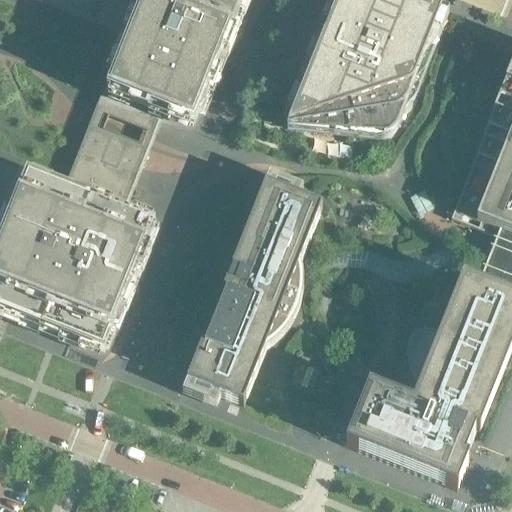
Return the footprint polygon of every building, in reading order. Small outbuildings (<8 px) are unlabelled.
[(46,0),(134,34),(147,0),(46,0)] [(147,0),(134,34),(104,111),(100,120),(94,135),(140,154),(146,156),(152,141),(155,132),(156,131),(162,116),(192,127),(219,60),(242,0),(147,0)] [(440,17),(442,14),(405,0),(339,0),(288,131),(292,131),(383,136),(384,136),(384,137),(385,136),(386,136),(387,136),(388,136),(389,135),(390,135),(391,135),(391,134),(392,133),(393,133),(394,132),(395,131),(395,130),(396,129),(396,128),(401,117),(440,17)] [(511,68),(451,222),(500,242),(502,235),(511,238),(511,68)] [(146,156),(140,154),(94,135),(69,197),(28,181),(0,251),(0,312),(10,316),(12,317),(72,341),(102,353),(112,330),(151,230),(121,218),(146,156)] [(0,251),(28,181),(0,169),(0,251)] [(322,211),(316,208),(265,188),(187,386),(238,406),(243,409),(246,402),(319,217),(322,211)] [(511,238),(502,235),(500,242),(495,252),(487,273),(483,271),(466,284),(511,302),(511,238)] [(511,343),(511,302),(466,284),(444,340),(437,337),(431,334),(423,334),(416,336),(411,340),(408,347),(407,362),(409,369),(411,376),(414,382),(418,388),(422,394),(417,409),(369,390),(345,449),(457,493),(469,462),(465,461),(511,343)]
